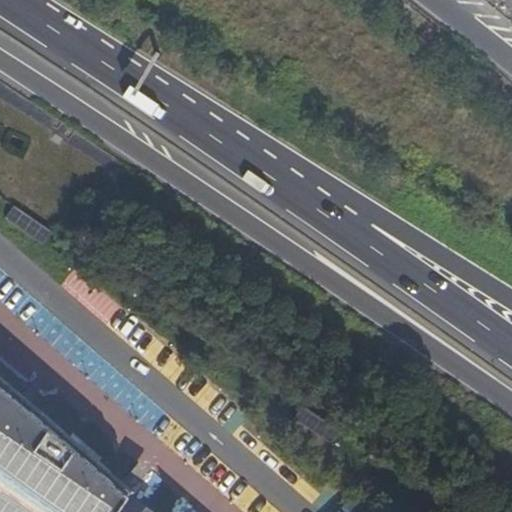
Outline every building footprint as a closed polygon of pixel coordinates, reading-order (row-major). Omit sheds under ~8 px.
[(52,232),(12,205),(4,218),(43,245),(52,232)] [(0,511),(115,511),(119,507),(130,495),(121,488),(0,383),(0,511)] [(340,432),(303,407),(295,419),(332,444),(340,432)] [(145,454),(152,432),(134,425),(126,448),(145,454)] [(148,511),(130,495),(119,507),(115,511),(148,511)]
